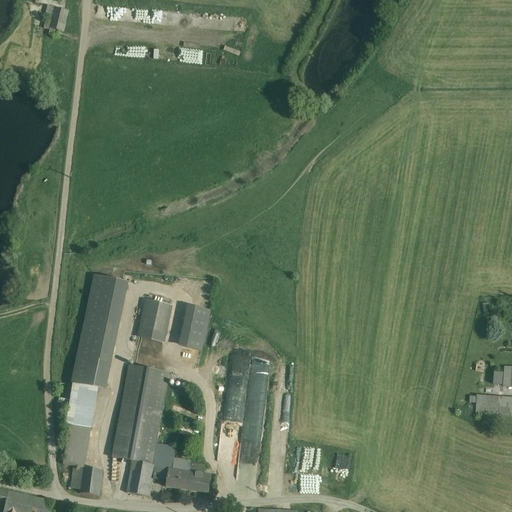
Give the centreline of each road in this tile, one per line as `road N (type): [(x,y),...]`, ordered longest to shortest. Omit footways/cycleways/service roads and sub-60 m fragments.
road 1 (track): [(91,0),(46,368),(55,496)]
road 2 (unclassified): [(55,496),(160,511),(342,501),(366,511)]
